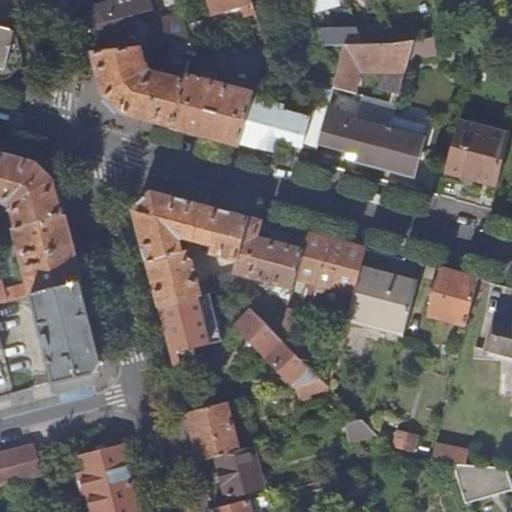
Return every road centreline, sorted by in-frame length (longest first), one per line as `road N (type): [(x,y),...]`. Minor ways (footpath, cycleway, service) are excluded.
road 1 (residential): [(97,141),(511,251)]
road 2 (residential): [(143,389),(100,226),(97,141)]
road 3 (residential): [(0,427),(143,389)]
road 4 (residential): [(47,0),(62,64),(58,131)]
road 5 (residential): [(176,511),(143,389)]
